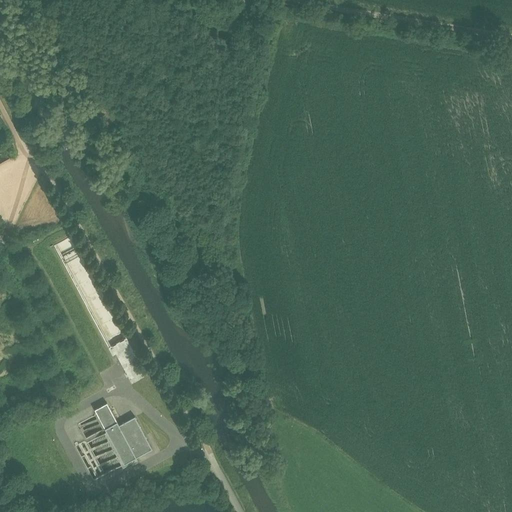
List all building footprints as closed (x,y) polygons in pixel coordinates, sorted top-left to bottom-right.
[(109,403),(98,410),(100,414),(128,466),(139,460),(121,426),(109,403)] [(128,466),(100,414),(97,416),(104,430),(106,433),(123,465),(124,468),(128,466)] [(104,430),(97,416),(95,417),(94,416),(79,424),(87,439),(104,430)] [(137,418),(121,426),(139,460),(155,451),(137,418)] [(123,465),(106,433),(87,443),(86,441),(76,447),(94,480),(123,465)]
